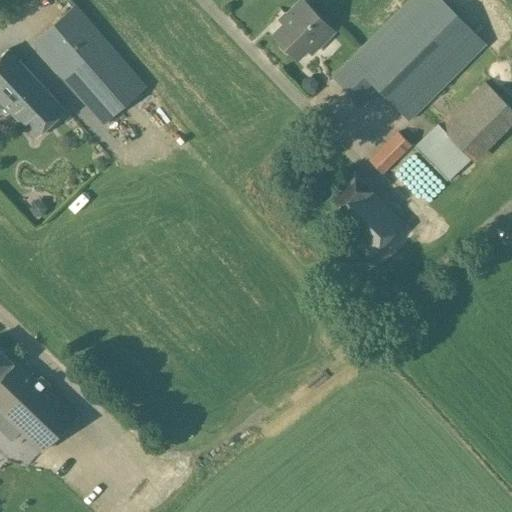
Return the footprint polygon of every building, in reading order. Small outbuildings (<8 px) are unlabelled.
[(307,51),(311,55),(334,32),(302,0),(300,0),(280,21),(284,25),(272,36),(297,61),(307,51)] [(362,109),(379,92),(409,122),(487,45),(441,0),(409,0),(331,77),(362,109)] [(77,4),(30,45),(103,126),(147,87),(77,4)] [(0,101),(36,140),(66,112),(8,50),(0,57),(0,101)] [(511,126),(511,108),(484,80),(440,127),(438,124),(415,147),(449,181),(471,160),(475,164),(511,126)] [(368,161),(382,176),(412,146),(398,132),(368,161)] [(319,223),(326,217),(337,228),(337,227),(370,260),(404,223),(373,192),(373,191),(355,171),(317,208),(311,215),(319,223)] [(0,415),(41,454),(77,416),(16,358),(12,362),(0,350),(0,415)]
